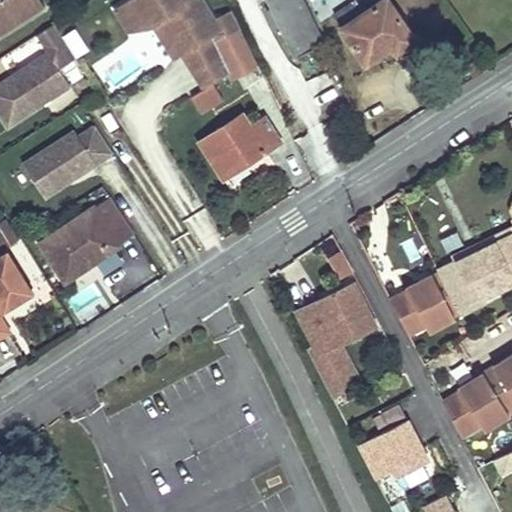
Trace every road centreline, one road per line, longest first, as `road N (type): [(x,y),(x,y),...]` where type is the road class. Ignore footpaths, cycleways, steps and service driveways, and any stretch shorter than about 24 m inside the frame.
road 1 (tertiary): [(0,415),(511,82)]
road 2 (unknown): [(271,0),(497,511)]
